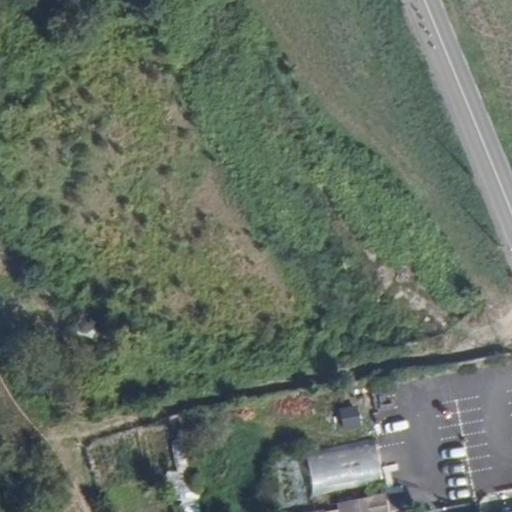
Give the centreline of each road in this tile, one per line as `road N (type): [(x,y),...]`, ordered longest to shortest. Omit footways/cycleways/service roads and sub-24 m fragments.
road 1 (track): [(0,442),(255,378),(511,333)]
road 2 (secondary): [(423,0),(511,212)]
road 3 (track): [(0,378),(94,511)]
